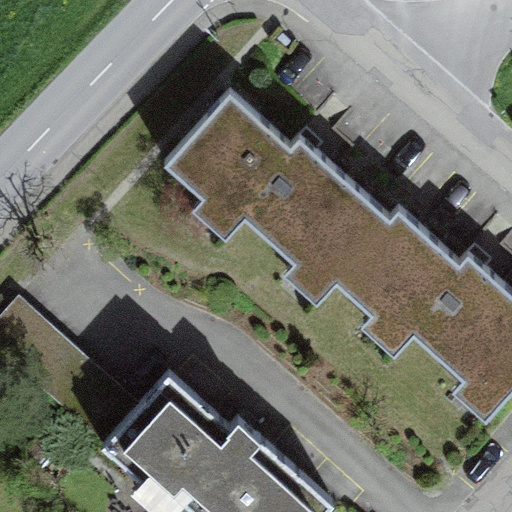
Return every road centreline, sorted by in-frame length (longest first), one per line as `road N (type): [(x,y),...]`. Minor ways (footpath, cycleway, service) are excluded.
road 1 (residential): [(511,168),(324,0)]
road 2 (secondary): [(167,0),(0,180)]
